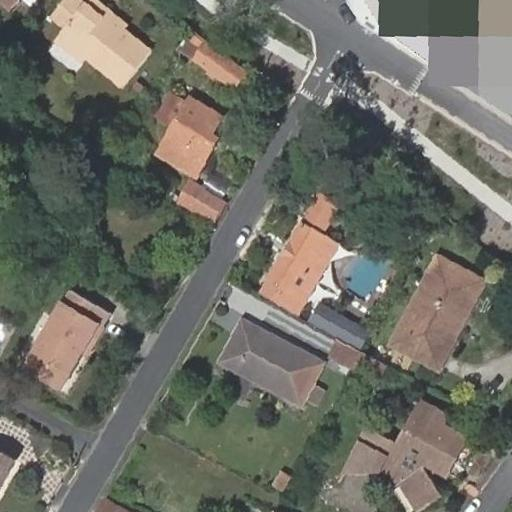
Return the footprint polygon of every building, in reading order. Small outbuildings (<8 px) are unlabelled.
[(89,1),(87,0),(62,0),(51,17),(70,29),(89,1)] [(110,11),(114,6),(104,0),(89,0),(89,1),(70,29),(63,40),(92,59),(96,53),(132,78),(156,42),(129,24),(110,11)] [(132,19),(114,6),(110,11),(129,24),(132,19)] [(193,32),(182,48),(195,58),(207,42),(193,32)] [(0,78),(4,81),(21,56),(0,42),(0,78)] [(247,70),(207,42),(195,58),(209,67),(235,87),(247,70)] [(37,67),(21,56),(4,81),(2,84),(18,95),(37,67)] [(149,84),(141,79),(136,85),(144,90),(149,84)] [(185,107),(188,102),(173,93),(160,113),(167,117),(176,103),(185,107)] [(176,122),(159,149),(195,171),(215,140),(208,136),(221,115),(191,97),(188,102),(185,107),(176,122)] [(176,122),(185,107),(176,103),(167,117),(176,122)] [(192,206),(203,188),(190,180),(179,199),(192,206)] [(225,201),(203,188),(192,206),(215,219),(225,201)] [(320,233),(334,205),(314,195),(300,222),(320,233)] [(320,233),(300,222),(263,289),(298,308),(321,267),(306,257),(320,233)] [(321,267),(336,241),(320,233),(306,257),(321,267)] [(423,288),(393,345),(436,368),(446,348),(444,348),(471,298),(472,299),(483,279),(437,254),(419,285),(423,288)] [(388,342),(393,345),(423,288),(419,285),(388,342)] [(110,310),(76,290),(31,366),(65,386),(86,351),(91,342),(97,346),(107,329),(101,325),(110,310)] [(367,331),(321,306),(313,321),(359,346),(367,331)] [(110,310),(101,325),(107,329),(116,314),(110,310)] [(244,321),(240,329),(277,349),(281,342),(244,321)] [(277,349),(240,329),(222,362),(302,404),(323,364),(281,342),(277,349)] [(330,355),(332,357),(341,339),(339,339),(330,355)] [(332,357),(352,368),(361,350),(341,339),(332,357)] [(91,342),(86,351),(92,354),(97,346),(91,342)] [(361,350),(352,368),(374,379),(383,362),(361,350)] [(418,404),(414,412),(439,425),(443,417),(418,404)] [(392,441),(384,455),(436,483),(429,471),(434,464),(450,473),(469,441),(439,425),(414,412),(399,444),(392,441)] [(367,427),(359,442),(384,455),(392,441),(367,427)] [(469,441),(450,473),(455,475),(477,445),(469,441)] [(384,455),(359,442),(345,470),(379,466),(384,455)] [(0,482),(2,479),(5,480),(18,458),(0,446),(0,482)] [(436,483),(384,455),(379,466),(405,479),(419,502),(440,491),(436,483)] [(133,511),(107,498),(99,511),(133,511)]
